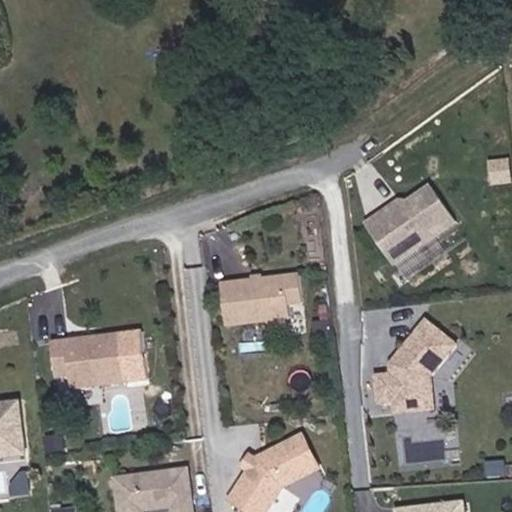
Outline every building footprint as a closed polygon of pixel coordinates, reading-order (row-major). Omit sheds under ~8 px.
[(398,270),(460,228),(436,192),(412,209),(405,207),(400,211),(399,218),(388,225),(385,221),(371,231),(398,270)] [(295,324),(294,310),(308,309),(305,282),(227,291),(232,332),(295,324)] [(437,407),(435,382),(461,350),(431,326),(404,359),(405,364),(400,369),(395,370),(396,380),(381,382),(384,409),(398,407),(399,419),(430,416),(437,407)] [(78,393),(131,386),(126,338),(57,347),(62,381),(76,380),(78,393)] [(23,413),(0,414),(0,462),(28,463),(23,413)] [(325,473),(307,440),(263,465),(236,509),(242,511),(277,511),(290,493),(325,473)] [(197,511),(195,493),(194,489),(194,485),(193,476),(192,473),(120,482),(123,511),(160,511),(178,510),(177,511),(197,511)] [(471,511),(470,503),(397,510),(397,511),(471,511)]
